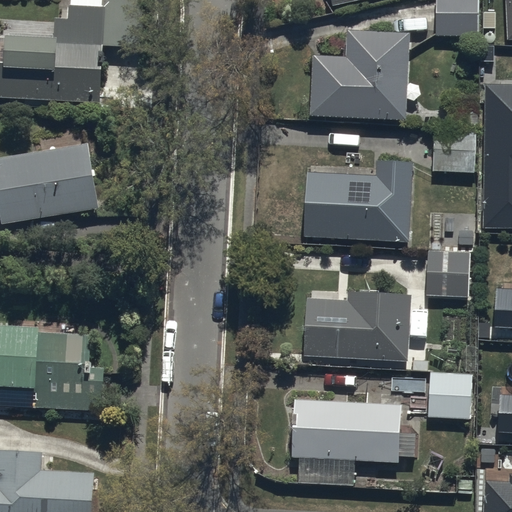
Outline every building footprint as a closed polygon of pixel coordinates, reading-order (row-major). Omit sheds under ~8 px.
[(103,0),(103,9),(58,7),(56,38),(0,35),(0,99),(102,105),(105,49),(144,49),(144,0),(103,0)] [(379,0),(330,0),(333,10),(379,0)] [(437,0),(438,39),(479,38),(479,0),(437,0)] [(408,122),(412,36),(348,33),(347,59),(314,58),(312,118),(345,119),(345,120),(408,122)] [(511,88),(484,88),(482,232),(511,232),(511,88)] [(435,131),(433,174),(475,175),(477,133),(435,131)] [(0,159),(0,209),(3,227),(101,211),(90,145),(0,159)] [(414,180),(412,180),(412,167),(377,166),(377,178),(307,175),(304,240),(411,245),(414,180)] [(428,255),(427,297),(469,298),(471,257),(428,255)] [(511,292),(497,292),(495,339),(511,339),(511,292)] [(349,297),(349,303),(309,301),(306,362),(410,366),(413,306),(411,306),(411,299),(349,297)] [(106,372),(90,371),(91,338),(0,334),(0,409),(72,412),(104,413),(106,372)] [(474,378),(429,377),(428,419),(473,420),(474,378)] [(511,403),(501,403),(499,436),(511,436),(511,403)] [(400,466),(402,408),(295,404),(293,462),(400,466)] [(94,511),(95,478),(44,476),(45,458),(0,456),(0,511),(94,511)] [(511,511),(511,478),(485,477),(483,511),(511,511)]
